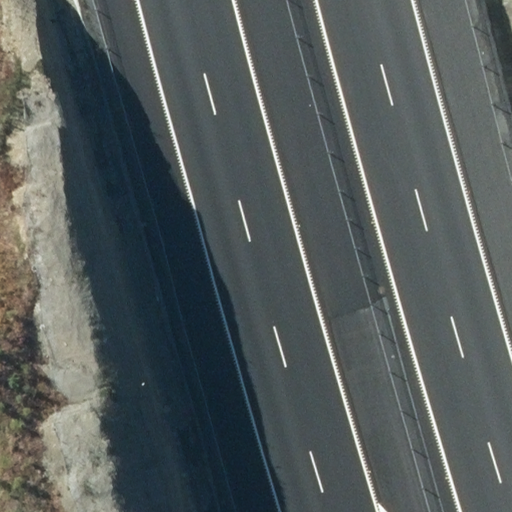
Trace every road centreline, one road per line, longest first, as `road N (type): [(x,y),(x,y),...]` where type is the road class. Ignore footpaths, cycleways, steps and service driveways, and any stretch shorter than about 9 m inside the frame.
road 1 (motorway): [(341,511),(209,0)]
road 2 (motorway): [(383,0),(426,191),(511,479)]
